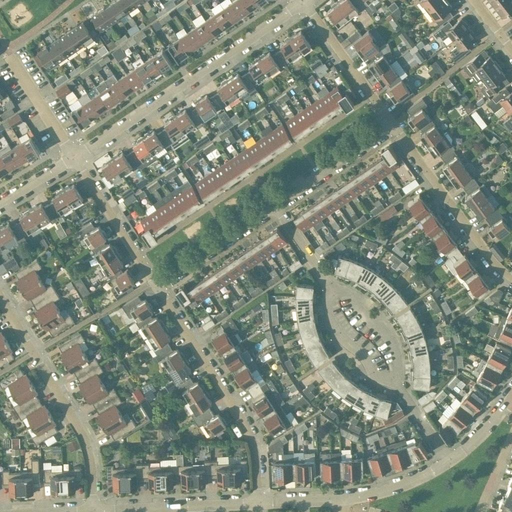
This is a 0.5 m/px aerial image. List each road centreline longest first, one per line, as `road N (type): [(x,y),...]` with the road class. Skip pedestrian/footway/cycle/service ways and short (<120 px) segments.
road 1 (residential): [(74,158),(304,0)]
road 2 (residential): [(257,503),(247,431),(157,288)]
road 3 (residential): [(92,511),(88,452),(0,296)]
road 4 (residential): [(511,278),(392,126)]
road 5 (residential): [(92,511),(257,503)]
road 6 (residential): [(157,288),(74,158)]
road 7 (residential): [(392,126),(304,0)]
road 8 (residential): [(157,288),(275,206)]
road 9 (residential): [(275,206),(392,126)]
road 10 (residential): [(327,284),(333,328),(373,374),(396,383)]
road 11 (residential): [(396,383),(388,337),(350,293),(327,284)]
road 12 (residential): [(74,158),(10,53)]
